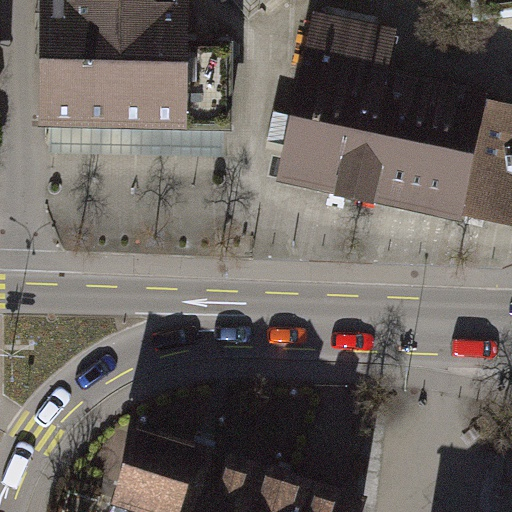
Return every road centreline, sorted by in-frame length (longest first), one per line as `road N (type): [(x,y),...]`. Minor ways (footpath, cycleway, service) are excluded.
road 1 (secondary): [(0,488),(57,407),(129,350),(220,324),(328,321)]
road 2 (secondary): [(328,321),(147,300),(0,299)]
road 3 (secondary): [(328,321),(511,329)]
